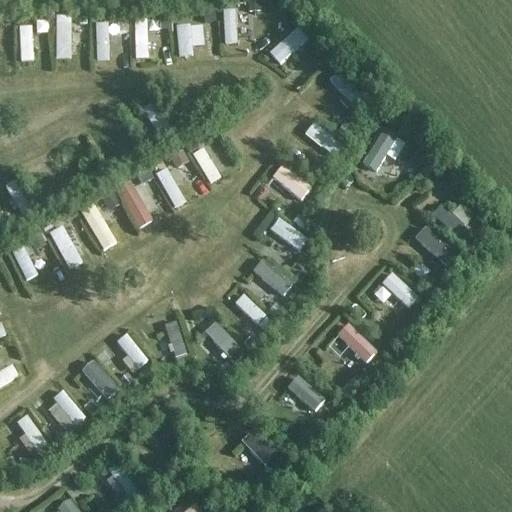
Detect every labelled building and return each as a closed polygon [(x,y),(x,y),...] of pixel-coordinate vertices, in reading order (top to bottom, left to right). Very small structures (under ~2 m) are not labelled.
[(264,20),(263,5),(243,6),(244,40),(259,40),(258,20),(264,20)] [(91,10),(74,11),(75,56),(92,56),(91,10)] [(235,12),(223,13),(225,47),(238,46),(235,12)] [(169,54),(168,13),(154,13),(155,55),(169,54)] [(129,19),(116,18),(115,57),(129,57),(129,19)] [(71,19),(56,19),(55,61),(71,61),(71,19)] [(0,20),(0,66),(11,67),(12,21),(0,20)] [(52,21),(38,22),(39,51),(54,51),(52,21)] [(146,23),(133,23),(134,62),(148,62),(146,23)] [(108,26),(95,26),(96,64),(109,63),(109,57),(108,26)] [(190,27),(175,28),(178,60),(193,58),(190,27)] [(31,29),(18,30),(20,65),(33,64),(31,29)] [(297,31),(268,56),(279,68),(308,42),(297,31)] [(324,75),(331,88),(358,76),(352,62),(324,75)] [(160,105),(177,132),(193,122),(176,95),(160,105)] [(154,106),(143,113),(164,144),(175,137),(154,106)] [(349,114),(343,121),(350,127),(356,121),(349,114)] [(258,121),(244,161),(258,166),(272,126),(258,121)] [(124,125),(112,131),(127,158),(138,152),(124,125)] [(314,125),(304,136),(333,163),(343,151),(314,125)] [(384,131),(364,166),(376,174),(397,139),(384,131)] [(208,145),(223,176),(238,169),(223,138),(208,145)] [(236,142),(227,147),(236,161),(245,156),(236,142)] [(220,180),(202,151),(192,158),(210,186),(220,180)] [(62,161),(70,184),(84,180),(76,156),(62,161)] [(171,163),(188,196),(200,190),(182,157),(171,163)] [(283,168),(272,181),(301,205),(312,192),(283,168)] [(166,171),(155,177),(175,211),(185,205),(166,171)] [(40,210),(51,203),(35,175),(23,182),(40,210)] [(16,182),(4,188),(19,218),(31,212),(16,182)] [(143,188),(155,214),(167,208),(156,183),(143,188)] [(131,184),(115,193),(139,234),(154,226),(131,184)] [(491,226),(486,222),(493,212),(478,202),(473,209),(459,199),(448,214),(483,238),(491,226)] [(115,236),(128,227),(109,200),(96,210),(115,236)] [(93,206),(79,214),(103,254),(117,246),(93,206)] [(441,207),(430,219),(459,245),(470,234),(441,207)] [(278,220),(267,233),(297,257),(307,243),(278,220)] [(425,230),(415,242),(444,268),(454,257),(425,230)] [(31,242),(10,253),(25,281),(45,270),(31,242)] [(264,262),(253,275),(283,299),(294,286),(264,262)] [(392,276),(381,288),(410,314),(421,303),(392,276)] [(266,319),(244,298),(235,307),(257,328),(266,319)] [(368,318),(358,331),(389,357),(400,344),(368,318)] [(187,358),(176,324),(164,328),(176,362),(187,358)] [(216,325),(205,335),(235,367),(245,357),(216,325)] [(348,328),(337,340),(366,366),(377,355),(348,328)] [(148,364),(127,337),(116,345),(138,372),(148,364)] [(118,392),(94,365),(82,375),(107,402),(118,392)] [(12,368),(0,374),(0,389),(18,379),(12,368)] [(332,415),(345,401),(319,378),(307,392),(332,415)] [(86,423),(63,394),(53,403),(76,431),(86,423)] [(49,451),(26,419),(16,427),(39,458),(49,451)] [(174,430),(162,433),(170,455),(155,460),(160,474),(173,470),(173,472),(187,468),(174,430)] [(282,466),(251,435),(240,445),(271,476),(282,466)] [(120,465),(107,473),(111,479),(105,483),(122,509),(130,504),(133,508),(144,501),(120,465)] [(227,486),(243,501),(254,488),(238,474),(227,486)] [(95,501),(85,509),(87,511),(101,511),(103,511),(95,501)] [(56,511),(76,511),(69,502),(56,511)] [(196,511),(189,502),(176,511),(196,511)]
